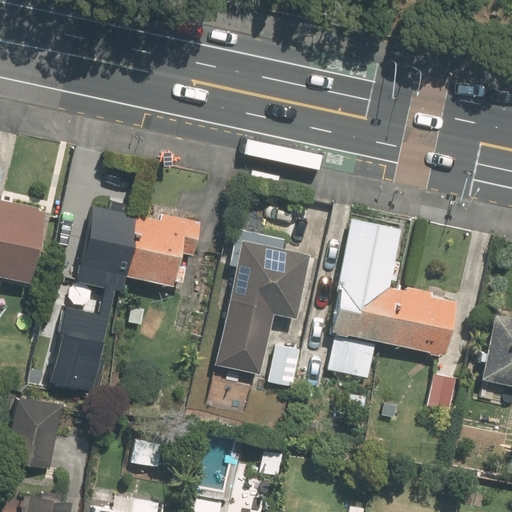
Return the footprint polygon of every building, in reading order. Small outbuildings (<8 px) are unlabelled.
[(120,291),(123,275),(167,284),(168,278),(179,280),(182,266),(171,264),(177,236),(194,239),(198,220),(155,211),(154,220),(124,214),(127,198),(90,190),(72,281),(120,291)] [(0,274),(26,280),(41,205),(0,197),(0,274)] [(393,280),(397,259),(391,258),(397,228),(347,218),(326,332),(331,333),(324,369),(366,377),(373,340),(444,354),(454,298),(385,285),(386,279),(393,280)] [(229,265),(224,293),(210,364),(255,373),(266,316),(293,321),(306,253),(283,248),(286,238),(231,227),(224,264),(229,265)] [(511,317),(491,313),(477,378),(511,385),(511,317)] [(298,347),(269,342),(263,381),(292,386),(298,347)] [(455,377),(429,372),(424,400),(450,404),(455,377)] [(55,405),(10,400),(4,462),(49,466),(55,405)] [(158,443),(129,439),(126,464),(155,468),(158,443)] [(278,450),(257,449),(256,475),(277,476),(278,450)] [(162,511),(164,502),(90,490),(87,511),(162,511)] [(66,511),(69,499),(24,491),(20,511),(66,511)]
